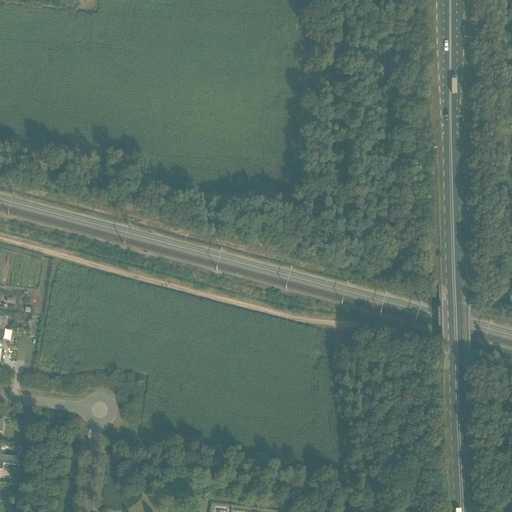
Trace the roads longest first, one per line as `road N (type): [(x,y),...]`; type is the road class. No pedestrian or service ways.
road 1 (primary): [(461,511),(448,0)]
road 2 (track): [(0,235),(354,324)]
road 3 (track): [(511,366),(354,324)]
